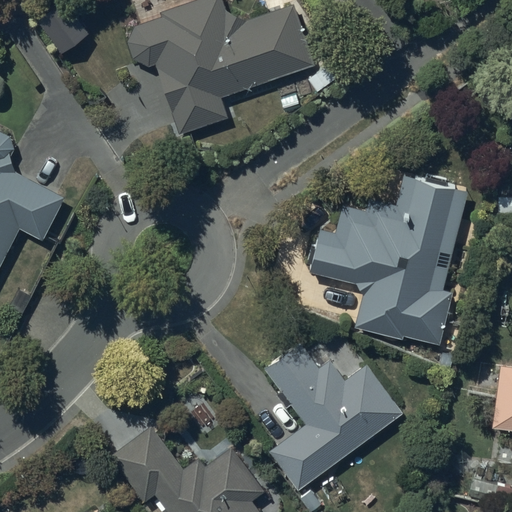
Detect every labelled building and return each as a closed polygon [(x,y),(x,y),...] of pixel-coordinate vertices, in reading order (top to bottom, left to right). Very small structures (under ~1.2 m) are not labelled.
[(129,42),(129,44),(129,45),(129,47),(129,49),(129,51),(130,52),(131,54),(131,55),(132,57),(133,58),(134,59),(136,61),(137,62),(138,63),(140,63),(141,64),(143,65),(144,65),(146,66),(148,66),(149,66),(151,66),(153,66),(158,64),(182,131),(233,112),(227,97),(317,64),(295,4),(249,20),(232,11),(228,0),(199,0),(166,12),(168,17),(141,26),(139,27),(138,28),(137,29),(135,30),(134,31),(133,33),(132,34),(131,36),(130,37),(130,39),(129,40),(129,42)] [(0,270),(22,227),(48,240),(70,197),(18,171),(13,157),(14,156),(15,155),(15,154),(16,153),(16,152),(17,151),(17,150),(17,149),(18,148),(18,147),(18,146),(18,144),(17,143),(17,142),(17,141),(16,140),(16,139),(15,138),(15,137),(14,136),(13,135),(12,134),(11,133),(10,133),(9,132),(8,132),(7,131),(6,131),(4,131),(3,131),(2,131),(1,131),(0,130),(0,270)] [(445,289),(472,188),(410,172),(402,199),(379,193),(375,208),(353,203),(346,228),(330,224),(319,267),(375,281),(364,323),(409,335),(410,330),(444,339),(456,293),(445,289)] [(315,417),(276,447),(307,486),(407,409),(371,363),(353,376),(334,352),(326,358),(311,338),(275,365),(315,417)] [(511,361),(506,361),(497,425),(511,427),(511,361)] [(158,424),(119,450),(151,498),(161,491),(177,511),(264,511),(265,511),(265,510),(264,509),(264,507),(264,506),(263,505),(263,503),(262,502),(261,501),(261,499),(260,498),(270,490),(240,446),(211,465),(205,457),(188,468),(158,424)] [(511,481),(474,472),(470,488),(511,499),(511,481)]
